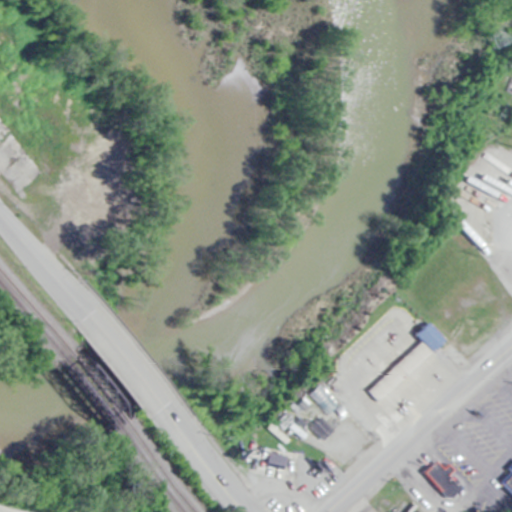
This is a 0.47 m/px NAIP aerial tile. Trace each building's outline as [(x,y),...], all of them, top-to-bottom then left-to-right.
[(511,246),(511,201),(493,202),(493,246),(511,246)] [(438,340),(421,321),(406,335),(414,342),(360,391),(370,401),(438,340)] [(331,404),(310,386),(303,394),(324,412),(331,404)] [(284,454),(275,456),(276,464),(270,465),(272,475),(288,472),(284,454)] [(511,469),(499,478),(511,497),(511,469)]
